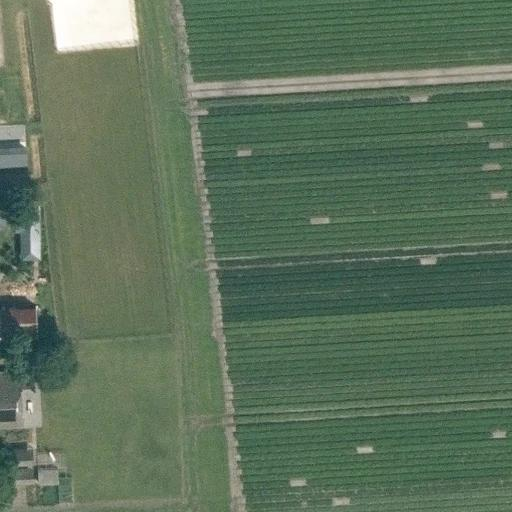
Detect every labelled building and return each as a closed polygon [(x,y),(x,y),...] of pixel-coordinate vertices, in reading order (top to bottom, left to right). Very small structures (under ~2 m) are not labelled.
[(0,203),(0,224),(11,224),(11,232),(19,232),(20,260),(41,259),(40,203),(0,203)] [(35,304),(0,306),(0,335),(0,336),(36,334),(35,304)] [(20,370),(0,370),(0,425),(23,424),(20,370)] [(32,448),(10,449),(10,465),(33,464),(32,448)] [(11,483),(34,483),(34,467),(11,467),(11,483)] [(38,482),(58,482),(58,469),(38,470),(38,482)]
